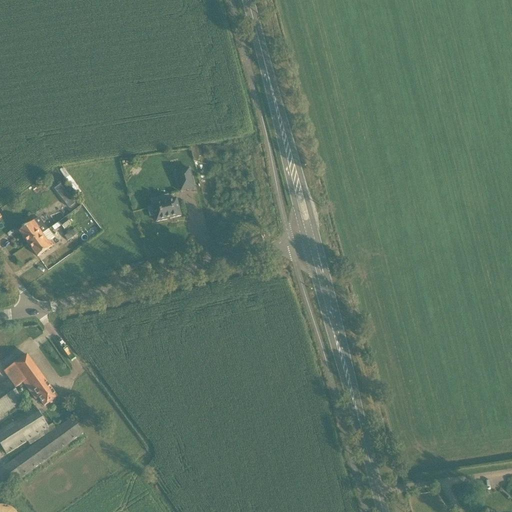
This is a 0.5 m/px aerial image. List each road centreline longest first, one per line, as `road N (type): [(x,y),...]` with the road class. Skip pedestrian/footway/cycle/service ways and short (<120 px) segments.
road 1 (unclassified): [(34,310),(309,240)]
road 2 (secondary): [(381,511),(309,240)]
road 3 (secondary): [(285,142),(246,0)]
